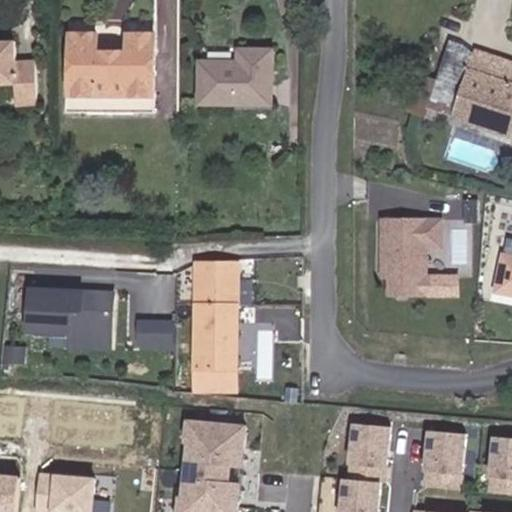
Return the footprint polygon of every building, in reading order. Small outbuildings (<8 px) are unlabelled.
[(156,96),(156,36),(131,36),(131,48),(121,46),(121,56),(109,55),(109,46),(99,48),(99,36),(74,36),(74,96),(94,96),(94,113),(136,114),(136,96),(156,96)] [(38,106),(36,62),(17,62),(16,41),(0,42),(0,85),(17,85),(18,107),(38,106)] [(511,136),(511,63),(478,52),(477,54),(450,45),(439,79),(424,74),(411,112),(433,120),(436,111),(511,136)] [(121,56),(121,46),(109,46),(109,55),(121,56)] [(241,50),(205,49),(204,56),(241,57),(241,50)] [(272,104),(273,52),(241,51),(241,64),(203,64),(203,103),(272,104)] [(94,113),(94,96),(74,96),(74,113),(94,113)] [(156,114),(156,96),(136,96),(136,114),(156,114)] [(427,278),(427,248),(442,248),(442,221),(384,221),(384,267),(391,268),(391,277),(391,295),(415,295),(415,278),(427,278)] [(511,257),(504,256),(497,292),(511,294),(511,257)] [(238,369),(238,264),(198,264),(197,369),(238,369)] [(427,295),(427,278),(415,278),(415,295),(427,295)] [(111,335),(113,295),(33,291),(31,331),(85,333),(111,335)] [(142,349),(175,349),(175,319),(142,319),(142,349)] [(111,350),(111,335),(85,333),(84,348),(111,350)] [(238,392),(238,369),(197,369),(197,391),(238,392)] [(241,468),(243,450),(245,450),(247,428),(189,422),(187,444),(190,444),(185,497),(182,497),(180,511),(238,511),(239,502),(238,502),(240,484),(213,481),(215,466),(241,468)] [(386,483),(392,427),(356,424),(351,480),(346,480),(342,511),(378,511),(381,482),(386,483)] [(461,491),(467,435),(431,431),(425,487),(461,491)] [(511,495),(511,438),(496,437),(491,493),(511,495)] [(92,511),(96,474),(40,469),(35,511),(92,511)] [(12,511),(17,477),(0,474),(0,511),(12,511)]
